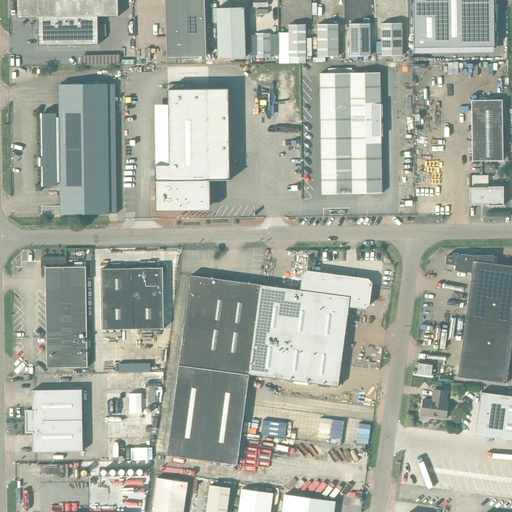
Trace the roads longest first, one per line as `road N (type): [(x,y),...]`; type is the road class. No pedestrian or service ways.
road 1 (unclassified): [(0,241),(414,235)]
road 2 (unclassified): [(379,511),(414,235)]
